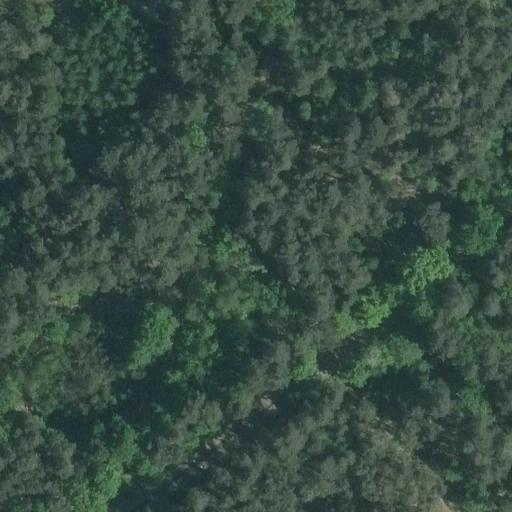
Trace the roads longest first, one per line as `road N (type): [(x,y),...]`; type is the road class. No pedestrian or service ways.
road 1 (track): [(105,511),(282,0)]
road 2 (track): [(97,511),(511,192)]
